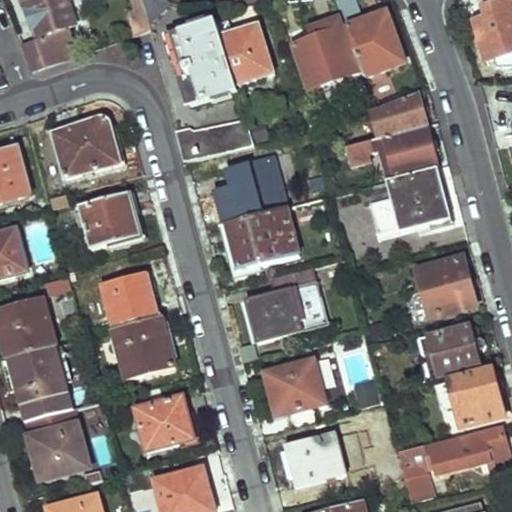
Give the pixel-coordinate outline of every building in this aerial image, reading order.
[(24,0),(27,11),(64,0),(63,0),(24,0)] [(38,30),(39,39),(75,26),(67,0),(64,0),(27,11),(33,31),(38,30)] [(130,0),(134,13),(144,9),(141,0),(130,0)] [(141,0),(144,9),(148,29),(167,15),(169,6),(163,3),(157,0),(141,0)] [(405,69),(388,17),(366,26),(356,0),(354,0),(338,6),(344,22),(364,83),(405,69)] [(476,28),(488,68),(511,61),(511,7),(485,15),(488,24),(476,28)] [(127,15),(134,41),(150,35),(148,29),(144,9),(134,13),(127,15)] [(309,33),(312,43),(341,32),(338,23),(309,33)] [(174,38),(196,109),(235,96),(234,88),(218,40),(214,29),(213,25),(174,38)] [(214,29),(218,40),(231,37),(226,25),(214,29)] [(218,40),(234,88),(273,76),(259,29),(231,37),(218,40)] [(295,49),(311,94),(356,75),(341,32),(312,43),(295,49)] [(34,74),(77,60),(70,35),(25,50),(34,74)] [(370,114),(377,143),(426,132),(416,99),(374,112),(370,114)] [(48,137),(61,183),(122,167),(110,134),(107,129),(105,127),(101,124),(97,123),(48,137)] [(180,135),(189,164),(253,149),(244,126),(197,136),(192,132),(180,135)] [(381,157),(388,185),(431,174),(437,172),(426,132),(377,143),(347,152),(350,173),(371,167),(370,159),(381,157)] [(0,149),(0,196),(31,188),(18,144),(0,149)] [(218,195),(226,225),(262,216),(253,184),(273,179),(269,164),(229,175),(232,191),(218,195)] [(394,233),(395,238),(450,224),(444,203),(440,204),(431,174),(388,185),(392,201),(365,209),(372,238),(394,233)] [(85,213),(96,254),(141,241),(130,200),(85,213)] [(236,242),(243,273),(298,258),(285,211),(262,216),(226,225),(230,243),(236,242)] [(0,282),(29,274),(17,232),(0,237),(0,282)] [(417,275),(428,317),(474,304),(470,290),(464,291),(457,264),(417,275)] [(329,329),(312,271),(271,282),(275,295),(245,303),(258,347),(329,329)] [(104,289),(116,331),(156,321),(151,302),(155,301),(148,277),(104,289)] [(88,471),(41,298),(0,309),(0,335),(20,409),(23,408),(27,425),(26,426),(41,484),(88,471)] [(116,331),(128,382),(174,370),(160,320),(156,321),(116,331)] [(479,370),(469,332),(418,345),(424,368),(428,383),(479,370)] [(283,396),(288,418),(326,407),(325,401),(347,395),(338,361),(315,367),(314,363),(266,376),(272,399),(283,396)] [(428,383),(424,368),(417,370),(421,385),(428,383)] [(456,412),(462,435),(504,422),(493,377),(449,388),(456,412)] [(456,412),(449,388),(444,389),(451,413),(456,412)] [(283,396),(272,399),(279,421),(288,418),(283,396)] [(135,414),(148,458),(197,444),(184,401),(135,414)] [(286,448),(295,486),(324,479),(326,484),(343,480),(347,472),(368,466),(357,429),(286,448)] [(511,459),(505,432),(427,452),(426,450),(397,457),(399,462),(403,480),(411,506),(433,500),(427,479),(425,474),(434,471),(490,457),(492,467),(493,472),(511,466),(511,459)] [(490,457),(434,471),(436,481),(492,467),(490,457)] [(157,487),(163,511),(214,511),(205,474),(157,487)] [(62,511),(99,511),(97,502),(62,511)]
